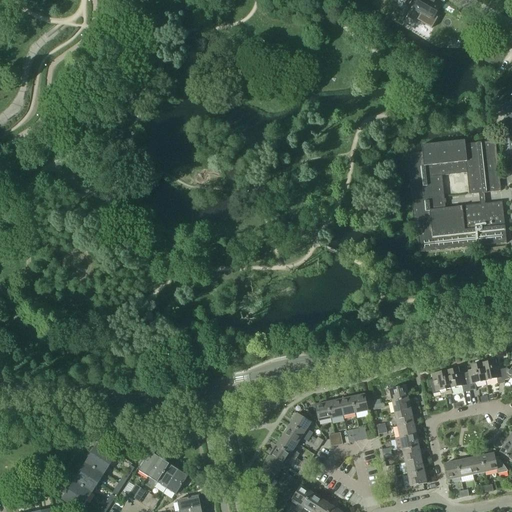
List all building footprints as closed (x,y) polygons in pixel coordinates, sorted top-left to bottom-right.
[(418,0),(414,9),(421,13),(417,20),(432,28),(438,18),(435,16),(441,5),(434,1),(435,1),(433,0),(418,0)] [(467,173),(469,194),(482,193),(488,193),(488,192),(501,191),(495,141),(465,145),(464,141),(422,146),(422,153),(406,154),(414,232),(418,232),(419,235),(417,235),(419,252),(464,248),(506,243),(505,232),(504,225),(502,202),(483,204),(484,206),(464,208),(462,208),(461,205),(461,206),(443,208),(441,189),(443,189),(441,175),(464,173),(467,173)] [(505,383),(502,370),(496,371),(496,369),(497,367),(496,360),(481,364),(485,381),(497,379),(498,385),(505,383)] [(475,383),(485,381),(481,364),(471,366),(472,372),(465,373),(469,392),(477,390),(475,383)] [(502,370),(505,383),(505,381),(509,379),(510,379),(511,380),(511,366),(510,370),(506,368),(506,369),(502,370)] [(469,392),(465,373),(460,375),(458,368),(447,371),(452,394),(451,389),(462,386),(463,393),(469,392)] [(445,396),(452,394),(447,371),(431,374),(433,380),(427,381),(429,387),(431,387),(433,395),(440,393),(440,391),(444,390),(445,396)] [(392,402),(408,398),(406,386),(389,389),(392,402)] [(351,398),(355,414),(367,411),(364,395),(351,398)] [(343,416),(355,414),(351,398),(339,400),(343,416)] [(411,410),(408,398),(392,402),(395,414),(411,410)] [(331,419),(343,416),(339,400),(327,403),(331,419)] [(318,422),(331,419),(327,403),(315,405),(318,422)] [(395,414),(390,415),(393,427),(413,422),(411,410),(395,414)] [(290,425),(310,438),(313,433),(307,429),(311,423),(297,414),(290,425)] [(393,427),(397,426),(400,438),(416,434),(413,422),(393,427)] [(307,442),(310,438),(290,425),(283,435),(297,444),(301,438),(307,442)] [(361,441),(367,440),(365,428),(358,429),(361,441)] [(355,442),(361,441),(358,429),(353,430),(355,442)] [(334,434),(337,446),(343,445),(340,433),(334,434)] [(331,447),(337,446),(334,434),(328,435),(331,447)] [(400,438),(396,439),(398,451),(402,450),(419,447),(416,434),(400,438)] [(293,450),(297,444),(283,435),(276,446),(296,459),(299,454),(293,450)] [(511,460),(511,445),(504,440),(503,443),(502,447),(503,447),(500,452),(511,460)] [(89,452),(109,466),(115,456),(97,445),(93,451),(91,449),(89,452)] [(294,463),(296,459),(276,446),(270,456),(284,465),(288,459),(294,463)] [(405,462),(421,459),(419,447),(402,450),(405,462)] [(104,475),(109,466),(89,452),(87,455),(89,457),(85,463),(104,475)] [(148,477),(161,457),(158,455),(157,457),(150,453),(139,471),(148,477)] [(481,456),(485,473),(496,470),(497,474),(508,472),(497,457),(494,457),(493,454),(481,456)] [(280,471),(284,465),(270,456),(263,466),(283,479),(286,475),(280,471)] [(472,475),(485,473),(481,456),(469,459),(472,475)] [(157,483),(169,465),(163,461),(164,459),(161,457),(148,477),(157,483)] [(408,474),(424,471),(421,459),(405,462),(408,474)] [(460,478),(472,475),(469,459),(457,462),(460,478)] [(448,480),(460,478),(457,462),(444,464),(448,480)] [(98,484),(104,475),(85,463),(81,469),(79,468),(77,471),(98,484)] [(166,489),(179,469),(176,467),(175,469),(169,465),(157,483),(166,489)] [(280,483),(283,479),(263,466),(256,477),(270,486),(274,480),(280,483)] [(128,477),(133,470),(129,467),(124,475),(128,477)] [(179,469),(166,489),(175,495),(187,477),(181,473),(183,471),(179,469)] [(92,493),(98,484),(77,471),(76,474),(78,475),(73,481),(92,493)] [(424,471),(408,474),(410,487),(427,483),(424,471)] [(122,487),(127,479),(123,476),(118,484),(122,487)] [(86,502),(92,493),(73,481),(69,487),(67,486),(66,489),(86,502)] [(116,496),(121,488),(117,485),(112,493),(116,496)] [(133,499),(140,488),(135,485),(128,495),(133,499)] [(296,511),(298,511),(311,493),(301,486),(292,500),(298,504),(294,510),(296,511)] [(139,502),(146,491),(140,488),(133,499),(139,502)] [(80,511),(86,502),(66,489),(64,492),(66,493),(62,499),(80,511)] [(147,507),(154,497),(149,493),(142,504),(147,507)] [(310,511),(313,511),(322,500),(311,493),(298,511),(304,511),(306,510),(310,511)] [(116,497),(112,494),(110,497),(107,495),(103,500),(111,505),(116,497)] [(179,511),(203,506),(202,503),(199,503),(198,496),(177,501),(179,511)] [(159,500),(158,500),(154,497),(147,507),(152,511),(159,500)] [(328,511),(332,506),(322,500),(313,511),(328,511)]
